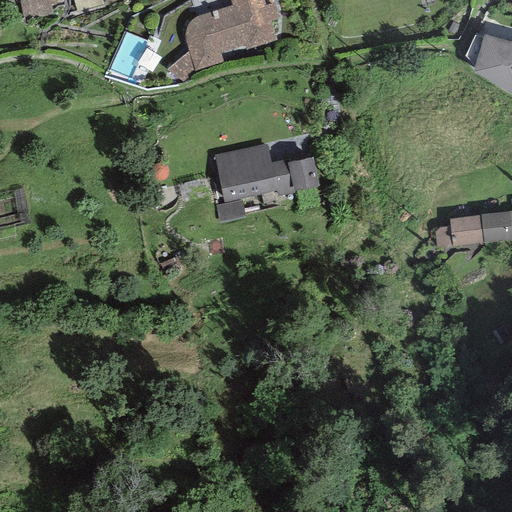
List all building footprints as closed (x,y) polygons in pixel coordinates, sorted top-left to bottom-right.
[(55,0),(19,0),(22,19),(52,15),(51,6),(57,4),(55,0)] [(77,0),(81,10),(111,0),(77,0)] [(229,0),(232,6),(199,15),(194,18),(189,22),(185,28),(185,37),(189,52),(166,70),(183,83),(195,71),(223,62),(220,53),(245,47),(246,51),(277,42),(270,20),(279,19),(272,0),(229,0)] [(511,42),(483,35),(472,73),(511,94),(511,42)] [(267,144),(214,155),(224,203),(277,192),(278,197),(295,194),(294,191),(319,186),(313,157),(290,162),(289,159),(271,163),(267,144)] [(242,200),(215,206),(219,223),(245,217),(242,200)] [(511,211),(480,215),(484,243),(511,240),(511,211)] [(484,243),(480,215),(448,220),(450,227),(439,227),(434,233),(436,248),(484,243)]
